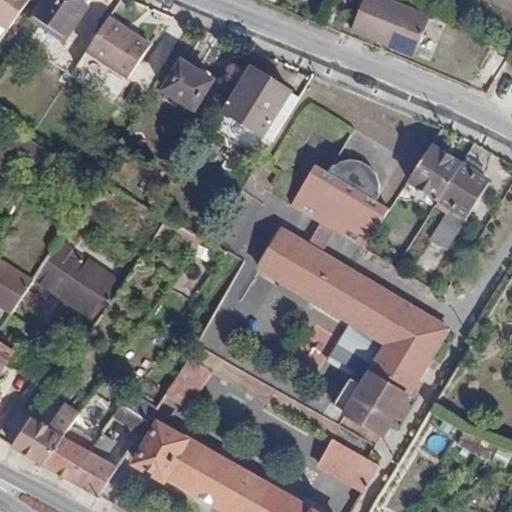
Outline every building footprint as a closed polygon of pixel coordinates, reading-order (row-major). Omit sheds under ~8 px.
[(0,0),(0,23),(7,28),(10,30),(31,0),(0,0)] [(87,6),(78,0),(46,0),(34,19),(64,39),(87,6)] [(385,0),(361,0),(350,28),(411,53),(427,17),(385,0)] [(123,33),(125,31),(108,20),(86,55),(128,83),(151,48),(135,38),(134,40),(123,33)] [(494,79),(511,48),(500,41),(482,72),(494,79)] [(182,63),(164,92),(197,111),(213,82),(182,63)] [(264,136),(289,93),(251,70),(226,113),(264,136)] [(264,136),(274,142),(299,99),(289,93),(264,136)] [(293,205),(324,224),(335,231),(350,240),(366,249),(390,212),(388,211),(376,203),(403,159),(357,130),(329,174),(317,167),(293,205)] [(409,182),(440,202),(462,166),(431,146),(409,182)] [(468,158),(462,166),(482,179),(487,171),(468,158)] [(490,184),(482,179),(462,166),(440,202),(448,207),(427,238),(447,251),(490,184)] [(324,224),(310,247),(322,254),(335,231),(324,224)] [(222,231),(213,245),(222,250),(230,235),(222,231)] [(336,262),(322,254),(310,247),(284,231),(261,269),(284,283),(280,291),(309,308),(314,301),(389,346),(348,415),(381,436),(384,438),(449,330),(336,262)] [(122,288),(60,242),(36,280),(98,324),(122,288)] [(33,283),(0,261),(0,303),(14,313),(33,283)] [(0,373),(12,352),(0,344),(0,373)] [(198,357),(206,362),(211,353),(203,348),(198,357)] [(189,411),(213,373),(190,360),(166,396),(189,411)] [(114,417),(140,436),(156,412),(130,393),(114,417)] [(282,393),(274,407),(327,437),(334,423),(282,393)] [(32,421),(14,447),(43,464),(62,439),(32,421)] [(313,511),(191,442),(190,443),(157,425),(136,466),(165,483),(168,479),(226,511),(313,511)] [(456,445),(489,462),(498,447),(465,430),(456,445)] [(43,464),(71,480),(89,454),(62,439),(43,464)] [(355,467),(345,484),(365,495),(381,468),(368,460),(334,441),(327,451),(355,467)] [(355,467),(327,451),(318,468),(345,484),(355,467)] [(89,454),(71,480),(100,497),(118,471),(89,454)]
